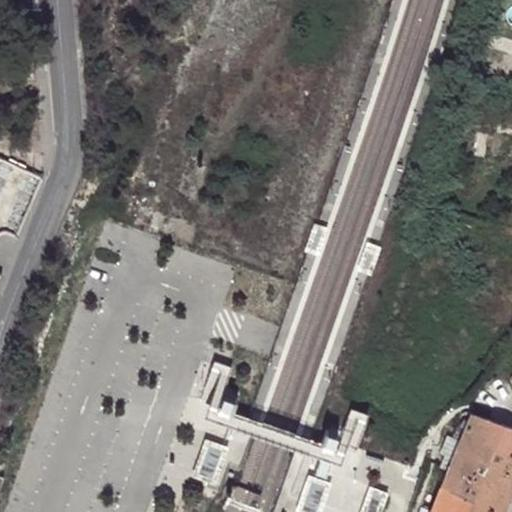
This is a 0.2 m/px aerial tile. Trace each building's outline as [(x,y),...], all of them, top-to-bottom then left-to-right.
[(313,224),(304,251),(320,256),(328,229),(313,224)] [(366,242),(357,268),(373,273),(381,246),(366,242)] [(237,406),(223,401),(220,409),(218,413),(225,416),(232,419),(237,406)] [(504,511),(511,494),(511,425),(473,412),(462,437),(432,511),(504,511)] [(341,438),(327,434),(323,447),(329,449),(336,452),(340,442),(341,438)] [(432,511),(462,437),(454,434),(421,511),(432,511)] [(224,442),(208,435),(194,472),(207,477),(217,481),(231,444),(224,442)] [(327,484),(312,478),(309,489),(324,494),(327,484)] [(374,488),(370,486),(361,511),(382,511),(389,492),(384,491),(374,488)] [(317,511),(324,494),(309,489),(308,492),(302,508),(315,511),(317,511)]
